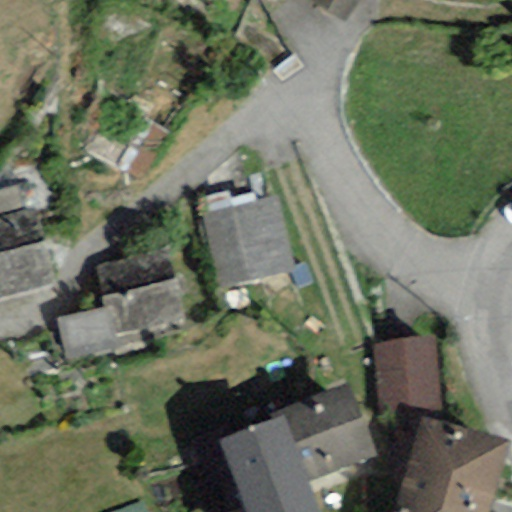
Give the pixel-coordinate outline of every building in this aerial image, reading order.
[(0,189),(0,218),(23,214),(17,186),(0,189)] [(278,198),(201,216),(218,289),(295,272),(278,198)] [(0,218),(0,301),(57,288),(39,210),(23,214),(0,218)] [(170,248),(95,264),(104,308),(110,337),(137,331),(185,321),(170,248)] [(141,348),(137,331),(110,337),(104,308),(56,317),(65,363),(141,348)] [(435,339),(372,345),(379,416),(441,410),(435,339)] [(270,413),(273,420),(284,416),(310,483),(376,457),(347,383),(270,413)] [(273,420),(219,442),(246,511),(321,511),(310,483),(284,416),(273,420)] [(489,511),(510,444),(421,418),(393,511),(489,511)]
